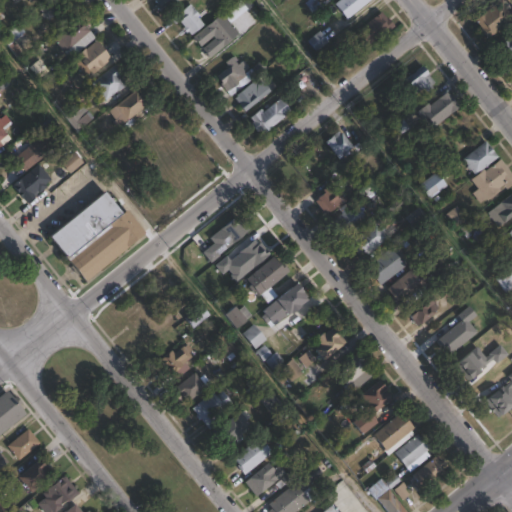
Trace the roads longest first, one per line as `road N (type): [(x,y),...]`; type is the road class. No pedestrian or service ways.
road 1 (residential): [(511,487),(118,0)]
road 2 (residential): [(429,20),(0,368)]
road 3 (residential): [(235,511),(0,217)]
road 4 (residential): [(0,351),(129,511)]
road 5 (residential): [(511,123),(429,20)]
